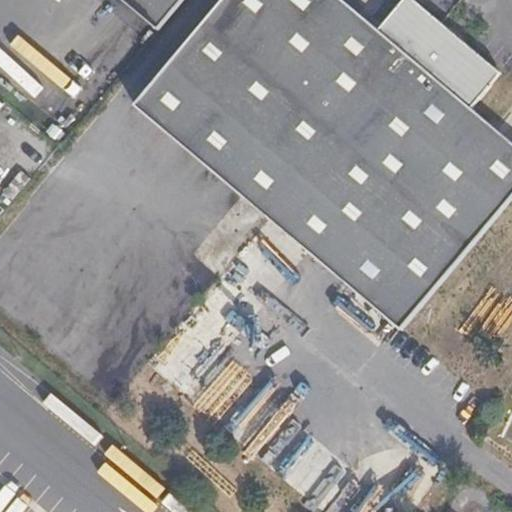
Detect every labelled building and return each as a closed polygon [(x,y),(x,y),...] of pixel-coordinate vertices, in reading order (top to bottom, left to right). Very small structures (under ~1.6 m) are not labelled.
[(113,0),(138,21),(154,35),(183,0),(113,0)] [(225,0),(131,112),(292,247),(399,336),(511,201),(511,149),(469,113),(489,90),(488,66),(420,9),(400,10),(378,36),(334,0),(225,0)] [(0,263),(17,245),(8,236),(0,243),(0,263)] [(284,278),(245,247),(152,362),(194,396),(284,278)] [(350,468),(301,428),(272,467),(315,507),(350,468)]
